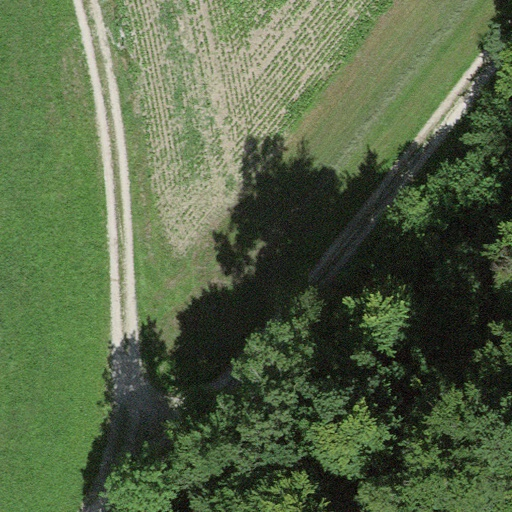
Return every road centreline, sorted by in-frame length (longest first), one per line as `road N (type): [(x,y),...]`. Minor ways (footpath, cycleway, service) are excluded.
road 1 (track): [(125,511),(511,38)]
road 2 (track): [(75,0),(98,91),(140,498)]
